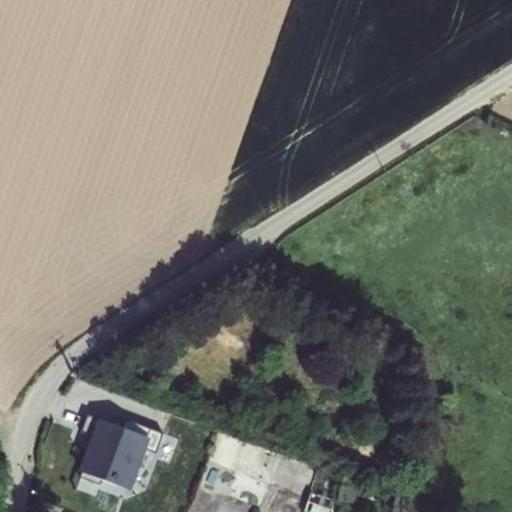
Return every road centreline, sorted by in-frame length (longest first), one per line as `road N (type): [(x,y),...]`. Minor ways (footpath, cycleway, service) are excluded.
road 1 (residential): [(511,73),(55,372)]
road 2 (track): [(225,257),(373,323),(433,385),(439,430),(415,511)]
road 3 (residential): [(15,511),(29,413),(55,372)]
